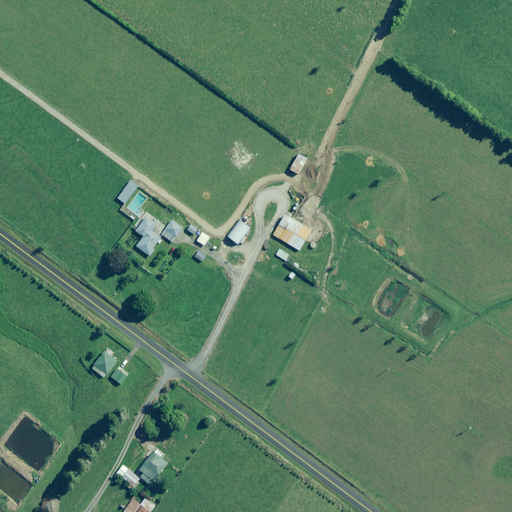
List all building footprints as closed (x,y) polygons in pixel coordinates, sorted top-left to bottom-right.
[(307,159),(298,154),(289,170),(298,175),(307,159)] [(138,185),(131,180),(116,197),(123,203),(138,185)] [(305,227),(285,215),(273,235),(299,251),(305,241),(299,238),(305,227)] [(155,225),(146,217),(135,231),(143,237),(136,246),(148,256),(153,249),(152,248),(160,238),(151,231),(155,225)] [(182,228),(171,220),(161,235),(172,243),(182,228)] [(249,228),(239,221),(227,237),(238,244),(249,228)] [(197,228),(191,223),(187,229),(193,234),(197,228)] [(210,237),(199,230),(193,239),(204,246),(210,237)] [(289,255),(279,249),(276,255),(285,261),(289,255)] [(205,256),(198,251),(194,257),(202,262),(205,256)] [(116,361),(105,352),(92,369),(104,378),(116,361)] [(128,373),(119,367),(111,377),(120,384),(128,373)] [(168,465),(153,452),(139,470),(143,474),(140,478),(150,486),(156,479),(168,465)] [(139,479),(128,470),(122,478),(129,484),(127,487),(130,490),(139,479)] [(150,511),(155,506),(145,498),(140,505),(133,500),(123,511),(150,511)]
